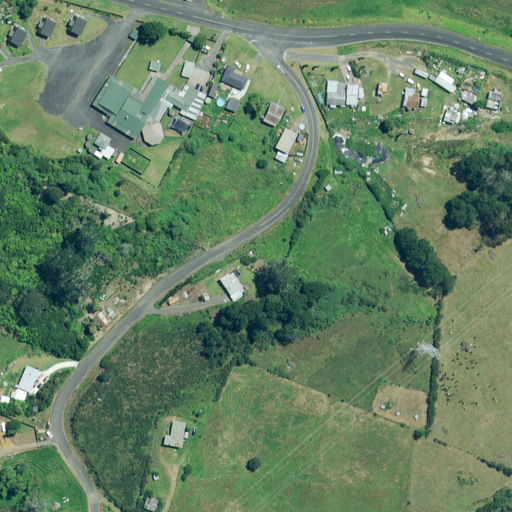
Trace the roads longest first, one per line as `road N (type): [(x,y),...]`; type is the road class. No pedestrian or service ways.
road 1 (unclassified): [(263,32),(312,116),(307,169),(280,211),(163,285),(71,383),(56,428),(90,490),(92,511)]
road 2 (unclassified): [(263,32),(426,32),(511,60)]
road 3 (unclassified): [(132,0),(263,32)]
